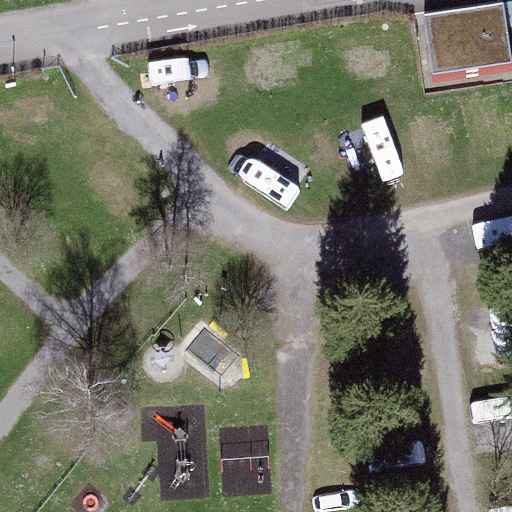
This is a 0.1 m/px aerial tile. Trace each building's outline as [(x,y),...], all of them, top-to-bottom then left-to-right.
[(352,19),(363,74),(407,65),(396,10),(352,19)] [(511,10),(428,21),(438,83),(511,73),(511,10)] [(238,32),(243,84),(304,77),(298,25),(238,32)] [(225,51),(168,54),(169,74),(226,70),(225,51)] [(72,171),(108,201),(135,170),(100,139),(72,171)]
